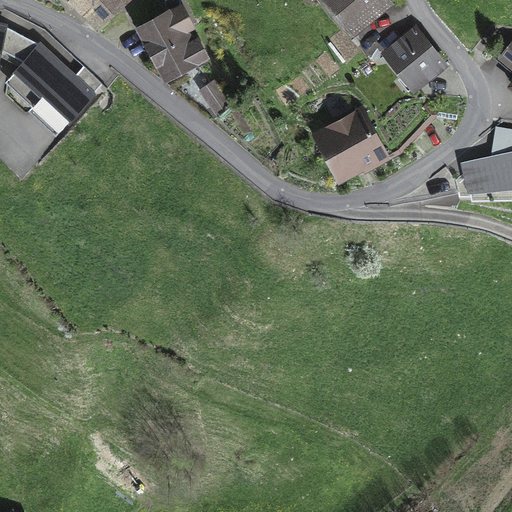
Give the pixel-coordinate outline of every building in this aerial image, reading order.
[(72,0),(88,15),(102,0),(72,0)] [(178,0),(173,0),(133,20),(163,82),(208,60),(178,0)] [(396,2),(394,0),(333,0),(362,32),(396,2)] [(450,59),(414,19),(379,50),(416,90),(450,59)] [(0,24),(0,63),(8,26),(0,24)] [(511,42),(498,62),(511,72),(511,84),(507,90),(511,94),(511,42)] [(39,44),(6,85),(62,135),(97,96),(39,44)] [(364,100),(315,131),(349,183),(398,151),(364,100)] [(511,130),(496,127),(491,158),(461,165),(468,198),(511,193),(511,130)]
